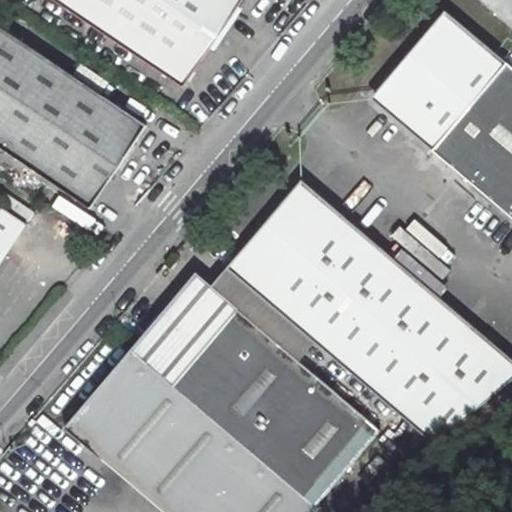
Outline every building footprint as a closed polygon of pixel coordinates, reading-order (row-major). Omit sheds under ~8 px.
[(246,0),(62,0),(191,88),(246,0)] [(511,71),(443,13),(386,80),(389,82),(388,83),(380,94),(381,104),(393,113),(390,116),(511,219),(511,71)] [(0,24),(0,142),(96,207),(151,125),(0,24)] [(381,104),(380,94),(388,83),(389,82),(386,80),(372,96),(370,99),(390,116),(393,113),(381,104)] [(320,200),(299,182),(282,202),(286,205),(294,195),(305,194),(317,204),(320,200)] [(310,341),(432,445),(511,378),(511,363),(320,200),(317,204),(305,194),(294,195),(286,205),(282,202),(226,269),(310,341)] [(0,272),(30,227),(0,206),(0,272)] [(310,341),(226,269),(209,288),(294,360),(310,341)] [(128,355),(313,510),(379,432),(294,360),(209,288),(195,276),(128,355)] [(311,511),(313,510),(128,355),(64,431),(160,511),(311,511)]
